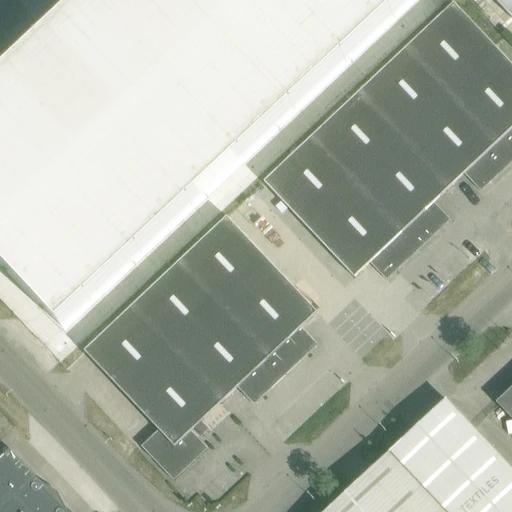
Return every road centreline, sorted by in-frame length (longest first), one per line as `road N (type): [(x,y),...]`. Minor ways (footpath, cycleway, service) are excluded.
road 1 (unclassified): [(266,511),(511,280)]
road 2 (unclassified): [(146,511),(0,355)]
